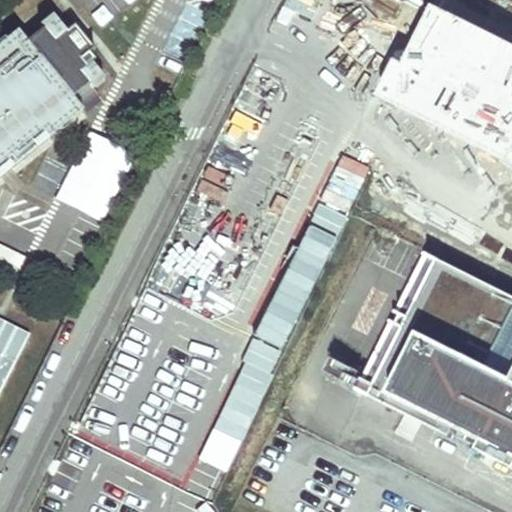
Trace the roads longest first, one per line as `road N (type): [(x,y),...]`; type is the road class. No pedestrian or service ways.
road 1 (unclassified): [(188,131),(0,496)]
road 2 (unknown): [(179,0),(114,135),(70,204),(52,256)]
road 3 (unclassified): [(188,131),(255,0)]
